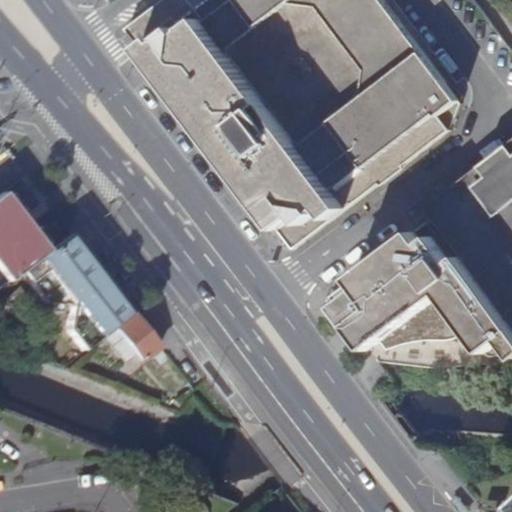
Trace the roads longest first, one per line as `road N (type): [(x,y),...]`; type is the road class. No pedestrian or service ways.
road 1 (primary): [(435,511),(42,0)]
road 2 (primary): [(0,33),(245,344),(365,511)]
